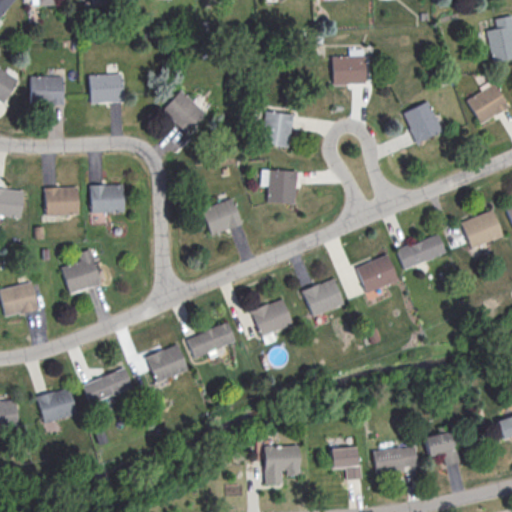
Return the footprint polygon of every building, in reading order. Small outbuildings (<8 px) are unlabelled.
[(0,0),(11,0),(0,12),(0,0)] [(483,31),(494,29),(492,19),(509,15),(511,29),(511,58),(490,63),(483,31)] [(363,54),(330,55),(331,83),(364,82),(363,54)] [(0,68),(0,102),(15,78),(0,68)] [(86,74),(118,72),(120,100),(88,102),(86,74)] [(27,76),(60,75),(60,103),(28,104),(27,76)] [(465,96),(477,121),(506,108),(495,83),(465,96)] [(202,111),(179,89),(160,109),(184,131),(202,111)] [(401,111),(414,142),(440,131),(427,100),(401,111)] [(287,145),(291,113),(263,110),(260,143),(287,145)] [(265,201),(293,202),(294,169),(259,168),(259,184),(266,184),(265,201)] [(87,184),(120,182),(121,210),(89,212),(87,184)] [(42,187),(74,185),(76,213),(44,215),(42,187)] [(0,215),(20,216),(21,188),(0,187),(0,215)] [(198,208),(229,196),(240,222),(209,234),(198,208)] [(511,227),(502,204),(511,199),(511,227)] [(458,222),(489,210),(500,236),(469,248),(458,222)] [(393,251),(435,233),(443,251),(401,270),(393,251)] [(58,265),(78,258),(76,251),(87,248),(98,281),(67,291),(58,265)] [(353,267),(384,254),(395,280),(364,293),(353,267)] [(299,289),(330,276),(341,302),(310,315),(299,289)] [(36,308),(31,281),(0,286),(0,300),(3,315),(36,308)] [(248,310),(279,297),(290,323),(259,336),(248,310)] [(183,339),(225,321),(233,339),(191,357),(183,339)] [(144,356),(174,343),(185,369),(154,382),(144,356)] [(80,384),(122,366),(130,384),(87,402),(80,384)] [(42,421),(75,413),(68,386),(35,395),(42,421)] [(511,413),(494,419),(500,438),(511,433),(511,413)] [(421,436),(425,455),(440,451),(443,463),(456,460),(453,445),(450,446),(446,430),(421,436)] [(296,443),(261,445),(263,482),(280,482),(279,469),(284,469),(284,473),(297,473),(296,443)] [(326,447),(328,467),(343,466),(344,478),(358,476),(357,463),(353,463),(352,445),(326,447)] [(370,449),(372,470),(385,468),(385,472),(402,469),(401,465),(414,464),(411,445),(398,447),(398,445),(370,449)]
